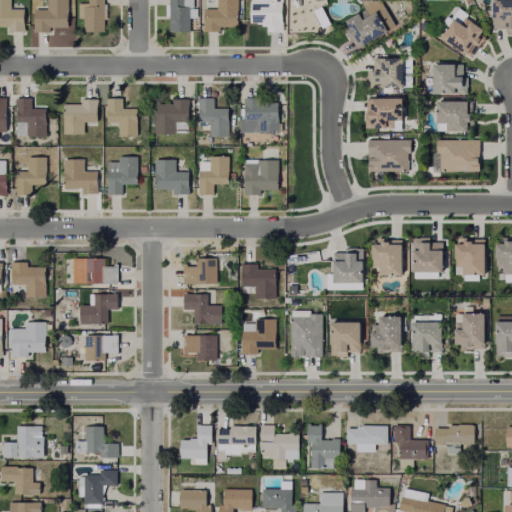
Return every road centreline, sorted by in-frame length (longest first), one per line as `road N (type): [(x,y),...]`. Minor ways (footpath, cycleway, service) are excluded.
road 1 (residential): [(0,230),(289,230),(376,206),(511,205)]
road 2 (tertiary): [(0,393),(511,396)]
road 3 (residential): [(0,67),(332,67),(332,173),(348,215)]
road 4 (residential): [(149,511),(152,229)]
road 5 (residential): [(511,205),(511,75)]
